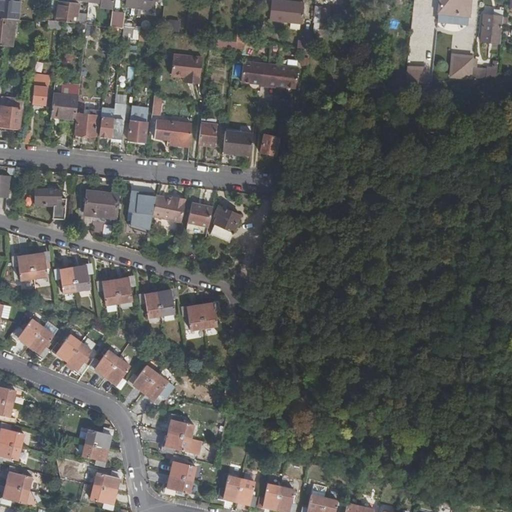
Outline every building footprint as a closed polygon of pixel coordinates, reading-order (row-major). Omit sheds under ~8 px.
[(0,0),(0,18),(15,21),(18,21),(20,0),(0,0)] [(126,0),(125,8),(138,9),(138,0),(126,0)] [(138,0),(138,9),(150,11),(151,0),(138,0)] [(301,24),(303,6),(294,5),(294,2),(273,0),(271,0),(269,20),(301,24)] [(383,0),(383,9),(390,10),(391,5),(391,0),(383,0)] [(440,0),(439,11),(469,15),(471,0),(440,0)] [(60,23),(85,26),(86,20),(87,15),(77,14),(78,4),(58,2),(55,22),(60,23)] [(322,7),(314,7),(312,24),(313,24),(312,32),(319,33),(322,7)] [(124,14),(112,13),(110,28),(119,29),(123,30),(123,24),(123,23),(124,14)] [(502,16),(483,14),(480,41),(499,43),(502,16)] [(0,18),(0,46),(6,47),(11,47),(15,21),(0,18)] [(47,21),(46,31),(59,32),(60,23),(55,22),(47,21)] [(123,30),(122,37),(132,38),(133,31),(123,30)] [(139,44),(152,45),(153,33),(140,32),(139,44)] [(297,49),(309,50),(311,35),(303,34),(302,41),(297,41),(297,49)] [(235,42),(222,41),(221,49),(234,50),(235,42)] [(424,61),(425,44),(410,43),(410,60),(424,61)] [(200,83),(203,56),(174,53),(171,74),(184,76),(184,81),(200,83)] [(473,55),(451,53),(449,78),(463,79),(470,80),(470,78),(472,66),(473,55)] [(268,85),(270,65),(243,62),(241,82),(260,84),(260,86),(268,87),(268,85)] [(297,68),(270,65),(268,85),(275,86),(295,88),(297,68)] [(426,66),(410,65),(409,83),(425,83),(426,66)] [(497,68),(472,66),(470,78),(496,75),(497,68)] [(45,106),(49,77),(38,76),(37,80),(34,80),(31,104),(45,106)] [(382,88),(383,78),(375,78),(375,81),(365,81),(364,90),(382,88)] [(153,98),(161,99),(163,84),(155,83),(153,98)] [(305,97),(318,95),(317,89),(314,88),(314,87),(307,87),(307,90),(304,91),(305,97)] [(50,117),(75,120),(77,97),(52,94),(50,117)] [(159,116),(161,99),(153,98),(151,116),(159,116)] [(121,140),(123,125),(125,105),(115,104),(114,109),(111,138),(111,139),(121,140)] [(0,132),(7,133),(17,134),(19,117),(20,109),(0,107),(0,110),(0,132)] [(98,136),(111,138),(114,109),(102,108),(98,136)] [(129,125),(128,141),(127,144),(136,145),(137,142),(144,142),(147,113),(131,111),(130,122),(129,125)] [(83,135),(95,137),(97,117),(76,115),(74,134),(83,135)] [(189,147),(192,123),(156,118),(154,138),(170,140),(169,144),(189,147)] [(200,124),(198,146),(214,147),(217,126),(215,125),(215,120),(207,119),(207,124),(200,124)] [(121,140),(128,141),(129,125),(123,125),(121,140)] [(21,144),(29,145),(31,131),(23,130),(21,144)] [(222,153),(249,156),(251,135),(239,134),(224,132),(222,153)] [(278,138),(263,135),(259,153),(275,156),(278,138)] [(73,174),(65,174),(64,190),(71,191),(73,174)] [(0,196),(7,197),(9,177),(0,175),(0,196)] [(56,189),(47,189),(35,189),(34,205),(52,206),(52,219),(64,219),(65,200),(60,200),(60,190),(56,189)] [(115,217),(117,193),(87,190),(84,214),(115,217)] [(180,222),(185,199),(175,198),(175,200),(171,199),(156,197),(152,218),(180,222)] [(206,236),(211,208),(191,203),(185,232),(206,236)] [(240,216),(219,206),(212,222),(215,224),(210,234),(229,242),(233,233),(240,216)] [(259,277),(264,250),(256,249),(251,276),(259,277)] [(47,261),(46,253),(14,258),(16,265),(18,265),(21,279),(46,276),(44,261),(47,261)] [(89,273),(89,266),(57,270),(58,278),(61,278),(63,292),(88,289),(87,274),(89,273)] [(132,285),(131,278),(99,283),(100,290),(104,290),(106,304),(131,301),(129,286),(132,285)] [(174,298),(173,290),(141,295),(142,303),(145,302),(148,317),(173,313),(171,298),(174,298)] [(217,311),(216,303),(183,307),(184,315),(188,315),(190,329),(216,325),(214,311),(217,311)] [(2,305),(0,312),(0,317),(7,319),(10,307),(2,305)] [(44,347),(53,335),(32,320),(22,332),(19,330),(15,336),(42,355),(46,349),(44,347)] [(82,362),(90,351),(70,336),(61,347),(58,345),(54,351),(80,370),(84,365),(82,362)] [(120,379),(129,366),(108,351),(99,363),(97,361),(92,367),(119,386),(123,381),(120,379)] [(158,393),(167,381),(146,366),(137,378),(135,377),(131,382),(157,401),(161,395),(158,393)] [(0,414),(8,416),(14,391),(0,388),(0,386),(0,385),(0,384),(0,414)] [(187,451),(193,426),(178,422),(179,419),(173,418),(164,449),(171,450),(172,447),(187,451)] [(16,459),(23,435),(7,431),(8,428),(2,426),(0,432),(0,458),(0,459),(2,456),(16,459)] [(103,464),(110,432),(103,431),(102,434),(89,430),(82,455),(96,459),(96,462),(103,464)] [(188,492),(195,467),(180,463),(181,460),(174,459),(166,490),(173,492),(174,489),(188,492)] [(24,503),(31,478),(17,474),(17,471),(10,469),(2,500),(9,502),(11,499),(24,503)] [(111,507),(119,476),(112,474),(111,477),(97,474),(90,498),(105,502),(104,505),(111,507)] [(250,497),(254,482),(229,476),(225,491),(222,490),(220,497),(252,505),(254,497),(250,497)] [(290,505),(293,490),(268,485),(265,499),(261,499),(260,506),(286,511),(291,511),(293,506),(290,505)] [(304,511),(333,511),(336,501),(311,495),(307,510),(305,509),(304,511)]
